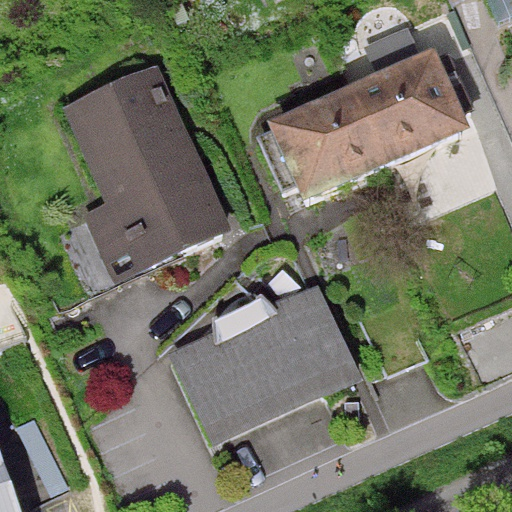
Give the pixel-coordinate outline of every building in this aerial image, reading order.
[(511,1),(511,0),(489,0),(499,22),(511,16),(511,1)] [(364,46),(375,71),(419,52),(407,27),(364,46)] [(375,71),(266,119),(271,130),(256,136),(282,194),(297,188),(303,200),(470,127),(464,114),(474,110),(449,53),(439,58),(433,46),(419,52),(375,71)] [(236,228),(158,63),(63,108),(107,202),(83,214),(117,284),(236,228)] [(213,331),(166,352),(209,448),(361,380),(318,284),(273,304),(263,295),(212,317),(213,331)] [(359,323),(386,380),(428,360),(400,303),(359,323)] [(22,511),(0,448),(0,511),(22,511)]
